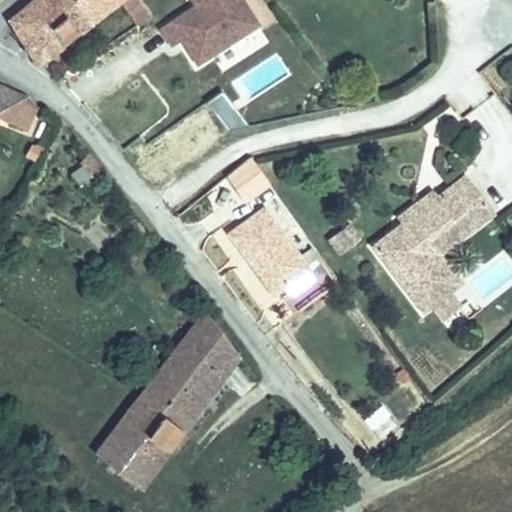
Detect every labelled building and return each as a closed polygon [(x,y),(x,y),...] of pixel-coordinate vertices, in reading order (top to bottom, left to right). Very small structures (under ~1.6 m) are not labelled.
[(42,56),(96,14),(84,0),(32,0),(14,14),(42,56)] [(84,0),(96,14),(113,0),(134,0),(138,4),(143,0),(84,0)] [(260,29),(243,0),(184,0),(188,6),(156,23),(169,46),(178,41),(192,66),(260,29)] [(470,110),(494,92),(477,71),(453,89),(470,110)] [(27,95),(5,85),(0,98),(0,114),(17,120),(27,95)] [(42,110),(30,133),(26,131),(15,153),(37,164),(60,119),(42,110)] [(223,178),(242,199),(270,180),(251,151),(223,178)] [(82,182),(98,164),(88,155),(72,174),(82,182)] [(425,245),(485,199),(467,175),(438,196),(441,200),(422,214),(415,204),(401,215),(405,221),(375,243),(425,310),(450,290),(438,274),(444,270),(425,245)] [(434,190),(415,204),(422,214),(441,200),(438,196),(434,190)] [(440,253),(495,212),(485,199),(425,245),(444,270),(438,274),(450,290),(462,281),(440,253)] [(277,296),(309,271),(255,205),(226,230),(277,296)] [(348,222),(324,238),(336,256),(360,239),(348,222)] [(204,315),(184,339),(225,380),(243,358),(204,315)] [(225,380),(184,339),(159,371),(115,428),(132,441),(147,424),(173,447),(225,380)] [(132,441),(160,464),(173,447),(147,424),(132,441)] [(132,441),(115,428),(95,455),(137,492),(160,464),(132,441)]
